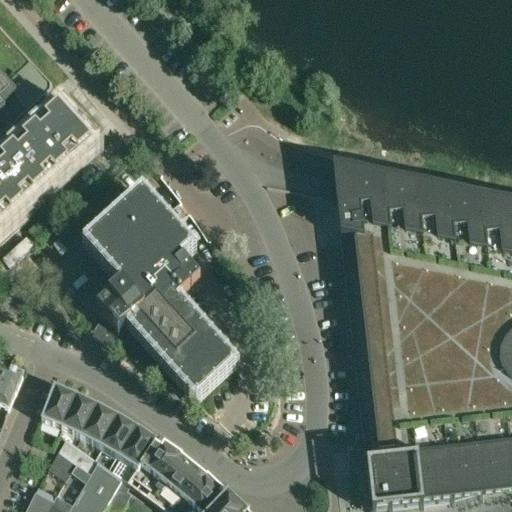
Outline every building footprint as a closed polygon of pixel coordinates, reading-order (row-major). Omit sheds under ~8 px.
[(0,236),(90,155),(58,119),(52,124),(40,111),(44,108),(31,94),(28,97),(15,83),(32,68),(0,33),(0,125),(1,124),(24,150),(22,151),(19,148),(12,154),(15,158),(1,171),(0,171),(0,236)] [(511,202),(330,161),(328,161),(330,173),(364,451),(371,511),(412,511),(455,507),(511,501),(511,202)] [(190,256),(175,239),(174,238),(160,222),(158,221),(143,204),(142,203),(141,204),(124,219),(123,220),(107,235),(106,236),(90,250),(89,251),(90,252),(105,269),(106,270),(121,286),(122,287),(125,291),(97,316),(112,333),(115,336),(119,341),(130,330),(144,345),(161,364),(179,383),(197,403),(232,371),(228,366),(214,351),(197,332),(180,312),(176,309),(200,287),(186,272),(180,265),(190,256)] [(50,231),(42,223),(29,234),(37,243),(50,231)] [(0,411),(8,414),(22,381),(6,374),(6,375),(0,372),(0,411)] [(59,456),(58,457),(69,464),(77,469),(83,474),(91,480),(98,467),(66,443),(65,444),(65,445),(59,456)] [(239,511),(227,500),(224,504),(220,500),(223,497),(207,482),(206,483),(182,463),(182,462),(164,450),(161,454),(157,451),(137,475),(127,489),(158,511),(239,511)] [(49,474),(66,486),(71,478),(77,469),(69,464),(58,457),(49,474)] [(71,511),(106,511),(113,501),(118,492),(121,486),(122,484),(98,467),(91,480),(86,488),(72,511),(71,511)] [(77,469),(71,478),(86,488),(91,480),(83,474),(77,469)] [(113,501),(106,511),(123,511),(131,498),(127,495),(129,491),(127,489),(121,486),(118,492),(113,501)] [(38,492),(27,511),(49,511),(52,508),(56,501),(39,493),(38,492)]
